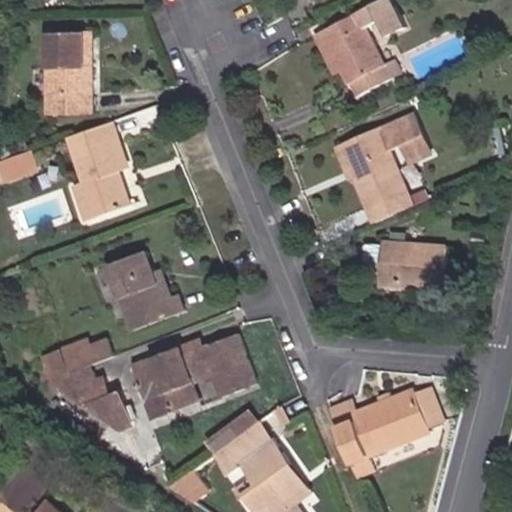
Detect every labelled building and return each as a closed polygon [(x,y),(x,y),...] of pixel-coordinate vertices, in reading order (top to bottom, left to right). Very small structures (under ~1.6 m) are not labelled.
[(388,64),(370,28),(386,20),(395,36),(409,28),(395,0),(386,0),(325,32),(345,70),(353,84),(355,83),(361,96),(405,75),(397,60),(388,64)] [(345,70),(325,32),(318,35),(339,74),(345,70)] [(97,112),(96,67),(87,68),(86,34),(50,35),(52,113),(97,112)] [(96,67),(95,34),(86,34),(87,68),(96,67)] [(416,206),(392,151),(406,145),(413,162),(433,154),(417,116),(349,145),(362,173),(358,175),(378,223),(416,206)] [(132,168),(115,122),(73,137),(88,182),(79,185),(91,221),(134,205),(122,172),(132,168)] [(362,173),(349,145),(341,149),(353,177),(358,175),(362,173)] [(41,171),(34,151),(0,163),(7,183),(41,171)] [(446,287),(449,246),(386,241),(385,245),(373,244),(368,248),(367,264),(371,269),(384,270),(383,283),(415,285),(446,287)] [(111,263),(136,328),(190,308),(184,290),(177,293),(170,295),(158,267),(151,248),(111,263)] [(170,295),(177,293),(166,265),(158,267),(170,295)] [(262,384),(242,333),(208,347),(205,339),(137,365),(158,419),(177,412),(176,410),(170,393),(199,383),(218,376),(226,398),(262,384)] [(94,335),(82,339),(87,351),(99,346),(94,335)] [(120,356),(114,340),(99,346),(87,351),(82,339),(64,346),(70,361),(52,368),(57,381),(98,365),(120,356)] [(46,353),(52,368),(70,361),(64,346),(46,353)] [(74,393),(105,382),(98,365),(57,381),(74,393)] [(120,394),(113,378),(105,382),(74,393),(126,431),(129,431),(132,429),(135,427),(137,424),(138,421),(138,417),(128,390),(120,394)] [(206,400),(199,383),(170,393),(176,410),(206,400)] [(373,456),(435,432),(432,426),(420,394),(418,389),(395,398),(396,403),(386,407),(384,403),(361,412),(357,413),(359,420),(340,427),(360,476),(378,469),(373,456)] [(447,421),(434,389),(420,394),(432,426),(447,421)] [(396,403),(395,398),(384,403),(386,407),(396,403)] [(359,420),(357,413),(361,412),(358,403),(334,412),(340,427),(359,420)] [(264,422),(256,411),(241,422),(249,433),(264,422)] [(307,511),(301,503),(281,475),(295,464),(264,422),(249,433),(235,443),(219,455),(234,475),(248,465),(257,478),(240,490),(246,499),(250,496),(261,511),(307,511)] [(249,433),(241,422),(227,432),(235,443),(249,433)] [(219,455),(235,443),(227,432),(211,443),(219,455)] [(316,492),(295,464),(281,475),(301,503),(316,492)] [(200,502),(216,490),(200,469),(176,486),(200,502)] [(64,511),(51,501),(42,511),(64,511)]
